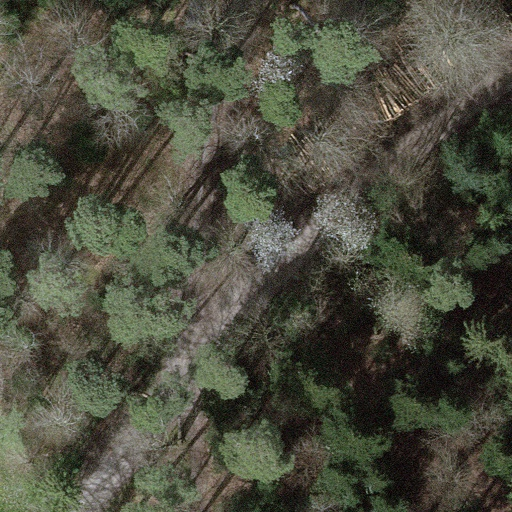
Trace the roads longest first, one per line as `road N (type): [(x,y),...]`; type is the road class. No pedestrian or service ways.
road 1 (track): [(511,73),(190,374),(72,511)]
road 2 (track): [(190,374),(223,288),(260,0)]
